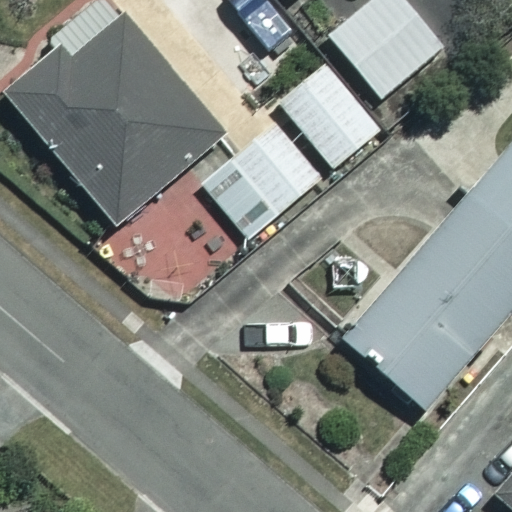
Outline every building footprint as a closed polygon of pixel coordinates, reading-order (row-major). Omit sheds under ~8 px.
[(443,43),(408,0),(365,0),(325,32),(376,96),(443,43)] [(217,134),(118,15),(67,57),(59,47),(1,95),(109,224),(217,134)] [(375,127),(322,63),(275,102),(328,166),(375,127)] [(315,177),(265,120),(196,181),(245,237),(315,177)] [(511,299),(511,139),(338,334),(419,406),(511,299)] [(511,511),(511,483),(493,507),(498,511),(511,511)]
